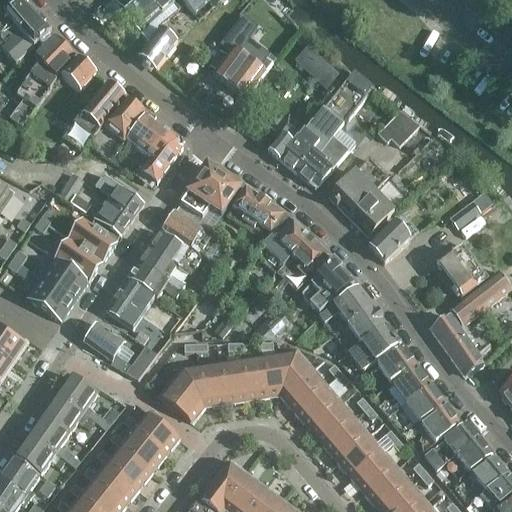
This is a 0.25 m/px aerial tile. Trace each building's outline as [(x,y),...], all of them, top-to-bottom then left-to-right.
[(9,6),(12,10),(3,18),(20,36),(7,48),(1,41),(0,42),(0,55),(1,54),(15,69),(51,36),(30,13),(21,2),(18,0),(11,0),(11,1),(13,3),(9,6)] [(139,35),(173,6),(168,0),(109,0),(139,35)] [(204,0),(178,0),(195,19),(196,19),(194,16),(207,4),(204,0)] [(139,60),(142,63),(156,74),(177,47),(160,33),(139,60)] [(213,78),(229,90),(249,64),(239,56),(249,43),(242,38),(213,78)] [(10,123),(22,131),(58,83),(56,81),(76,59),(56,40),(36,62),(41,66),(16,98),(24,104),(10,123)] [(308,49),(295,64),(306,75),(320,60),(308,49)] [(249,64),(229,90),(246,103),(275,63),(269,58),(260,71),(249,64)] [(96,77),(79,62),(77,61),(61,79),(23,131),(40,145),(78,94),(80,95),(96,77)] [(337,76),(323,90),(330,97),(344,82),(337,76)] [(296,177),(317,194),(354,148),(339,134),(373,92),(354,77),(316,123),(331,135),(296,177)] [(74,128),(93,143),(103,129),(126,101),(107,86),(74,128)] [(103,129),(93,143),(89,148),(110,164),(146,118),(126,102),(103,129)] [(387,147),(391,143),(410,124),(400,116),(377,138),(387,147)] [(146,118),(127,144),(147,159),(157,146),(162,150),(165,149),(173,138),(146,118)] [(268,154),(296,177),(331,135),(316,123),(313,127),(312,126),(298,143),(286,133),(268,154)] [(410,124),(391,143),(399,151),(419,130),(410,124)] [(183,152),(182,147),(182,145),(173,138),(165,149),(162,150),(157,146),(147,159),(153,164),(143,178),(157,188),(183,152)] [(181,207),(175,215),(203,234),(204,232),(210,236),(221,219),(242,188),(239,192),(212,173),(204,175),(181,207)] [(355,177),(330,202),(329,201),(329,202),(335,208),(334,209),(337,211),(337,210),(349,222),(374,197),(355,177)] [(73,179),(59,200),(69,207),(83,186),(73,179)] [(110,201),(106,206),(132,224),(144,207),(123,193),(103,179),(95,190),(110,201)] [(0,216),(13,198),(0,188),(0,216)] [(242,221),(248,226),(264,203),(260,199),(259,200),(246,191),(232,209),(245,217),(242,221)] [(369,241),(394,216),(374,197),(349,222),(369,242),(369,241)] [(84,206),(75,200),(70,207),(79,213),(84,206)] [(270,234),(278,241),(293,225),(284,217),(270,208),(271,207),(264,203),(248,226),(254,230),(257,226),(270,234)] [(94,213),(84,206),(79,213),(89,220),(94,213)] [(132,224),(106,206),(94,223),(121,241),(132,224)] [(450,222),(459,233),(481,217),(472,206),(450,222)] [(203,234),(175,215),(163,233),(190,251),(193,247),(202,254),(213,238),(210,236),(204,232),(203,234)] [(40,224),(49,229),(54,221),(46,216),(40,224)] [(17,231),(25,236),(30,228),(22,222),(17,231)] [(67,243),(103,267),(117,246),(82,222),(67,243)] [(49,229),(40,224),(35,232),(43,237),(49,229)] [(285,268),(292,260),(290,252),(305,236),(293,225),(278,241),(277,242),(272,239),(263,249),(267,253),(285,268)] [(368,249),(384,267),(409,244),(393,226),(368,249)] [(150,252),(177,271),(190,280),(201,264),(161,236),(150,252)] [(290,252),(292,260),(300,267),(293,275),(304,284),(311,277),(313,278),(330,259),(305,236),(290,252)] [(3,251),(11,256),(17,248),(8,243),(3,251)] [(103,267),(67,243),(54,263),(89,287),(103,267)] [(11,256),(3,251),(0,254),(0,260),(6,264),(11,256)] [(150,252),(140,267),(180,295),(184,289),(171,280),(177,271),(150,252)] [(13,263),(21,269),(27,261),(19,255),(13,263)] [(436,267),(462,302),(476,291),(451,257),(436,267)] [(210,261),(202,273),(214,281),(222,269),(210,261)] [(8,271),(16,277),(21,269),(13,263),(8,271)] [(54,263),(41,283),(75,306),(88,287),(89,287),(54,263)] [(333,264),(301,298),(319,318),(353,285),(354,285),(350,282),(333,264)] [(180,295),(140,267),(129,283),(157,302),(164,292),(176,301),(180,295)] [(476,291),(462,302),(449,312),(463,330),(511,294),(497,275),(476,291)] [(75,306),(41,283),(27,303),(61,326),(75,306)] [(128,283),(117,300),(143,317),(154,301),(128,283)] [(202,299),(189,290),(184,298),(197,306),(202,299)] [(339,317),(348,328),(373,309),(359,290),(333,309),(318,321),(323,328),(339,317)] [(143,317),(117,300),(106,316),(132,334),(143,317)] [(165,329),(169,332),(178,318),(165,309),(160,316),(169,323),(165,329)] [(354,354),(363,348),(388,329),(373,309),(348,328),(357,341),(349,347),(354,354)] [(430,334),(465,381),(483,369),(448,321),(430,334)] [(111,369),(125,377),(138,384),(156,359),(145,349),(132,369),(117,360),(126,347),(98,327),(84,346),(112,366),(111,369)] [(388,329),(363,348),(376,366),(401,347),(388,329)] [(0,331),(0,359),(13,368),(26,349),(0,331)] [(251,347),(239,348),(239,356),(251,355),(251,347)] [(273,355),(273,347),(261,347),(261,355),(273,355)] [(207,348),(196,349),(196,356),(207,356),(207,348)] [(239,356),(239,348),(228,348),(228,356),(239,356)] [(196,349),(184,349),(184,357),(196,356),(196,349)] [(377,369),(392,389),(418,369),(403,350),(377,369)] [(280,401),(281,402),(313,375),(297,356),(262,361),(269,403),(280,401)] [(0,386),(13,368),(0,359),(0,386)] [(248,406),(269,403),(262,361),(241,364),(248,406)] [(227,409),(248,406),(241,364),(220,368),(227,409)] [(204,412),(227,409),(220,368),(198,371),(204,412)] [(328,374),(336,383),(342,378),(334,369),(328,374)] [(392,389),(406,408),(432,389),(418,369),(392,389)] [(193,427),(204,412),(198,371),(182,373),(160,401),(193,427)] [(281,402),(294,417),(327,391),(313,375),(281,402)] [(342,378),(336,383),(343,392),(349,387),(342,378)] [(73,380),(58,401),(87,421),(92,414),(87,411),(97,397),(73,380)] [(507,408),(511,414),(511,387),(499,397),(501,400),(501,402),(505,407),(507,408)] [(406,408),(421,428),(447,408),(432,389),(406,408)] [(294,417),(308,434),(341,407),(327,391),(294,417)] [(58,401),(45,421),(69,438),(78,425),(82,428),(87,421),(58,401)] [(356,407),(364,416),(370,411),(362,402),(356,407)] [(308,434),(323,451),(355,424),(341,407),(308,434)] [(447,408),(421,428),(435,447),(461,428),(447,408)] [(370,411),(364,416),(371,425),(377,420),(370,411)] [(99,416),(93,425),(101,431),(108,422),(99,416)] [(123,428),(133,435),(166,461),(180,444),(147,418),(138,428),(129,421),(123,428)] [(31,441),(60,461),(64,464),(70,468),(78,458),(71,453),(69,457),(60,451),(69,438),(45,421),(31,441)] [(323,451),(337,467),(369,440),(355,424),(323,451)] [(101,431),(93,425),(88,431),(96,437),(101,431)] [(411,425),(401,432),(406,439),(416,431),(411,425)] [(446,468),(447,468),(479,441),(467,426),(444,444),(425,461),(437,475),(446,468)] [(110,444),(119,452),(153,477),(166,461),(133,435),(125,445),(115,438),(110,444)] [(384,440),(392,449),(398,444),(390,435),(384,440)] [(337,467),(351,484),(383,456),(369,440),(337,467)] [(60,461),(31,441),(17,462),(41,478),(50,465),(55,468),(60,461)] [(479,441),(447,468),(460,483),(470,475),(492,457),(479,441)] [(398,444),(392,449),(400,458),(405,453),(398,444)] [(96,461),(106,469),(139,494),(153,477),(119,452),(111,462),(102,455),(96,461)] [(351,484),(365,500),(397,473),(383,456),(351,484)] [(477,484),(485,493),(508,476),(495,460),(469,481),(474,487),(477,484)] [(15,464),(1,485),(29,504),(34,497),(29,494),(39,481),(15,464)] [(223,511),(224,511),(223,511),(249,477),(238,469),(237,471),(229,465),(225,471),(223,470),(191,511),(223,511)] [(413,473),(420,482),(426,476),(418,468),(413,473)] [(83,478),(92,486),(125,511),(139,494),(106,469),(98,479),(88,471),(83,478)] [(365,500),(375,511),(384,511),(411,489),(397,473),(365,500)] [(426,476),(420,482),(428,490),(434,485),(426,476)] [(249,511),(266,490),(249,477),(223,511),(224,511),(223,511),(249,511)] [(511,480),(509,477),(479,501),(488,511),(495,511),(511,498),(511,480)] [(38,494),(46,499),(54,489),(46,484),(38,494)] [(1,485),(0,485),(0,511),(17,511),(20,508),(24,511),(29,504),(1,485)] [(70,495),(79,503),(90,511),(125,511),(92,486),(84,496),(75,488),(70,495)] [(419,511),(426,506),(411,489),(384,511),(419,511)] [(276,511),(283,503),(266,490),(249,511),(276,511)] [(488,511),(479,501),(466,511),(488,511)] [(56,511),(90,511),(79,503),(71,511),(70,511),(62,505),(56,511)] [(295,511),(283,503),(276,511),(295,511)] [(511,511),(511,503),(500,511),(511,511)]
